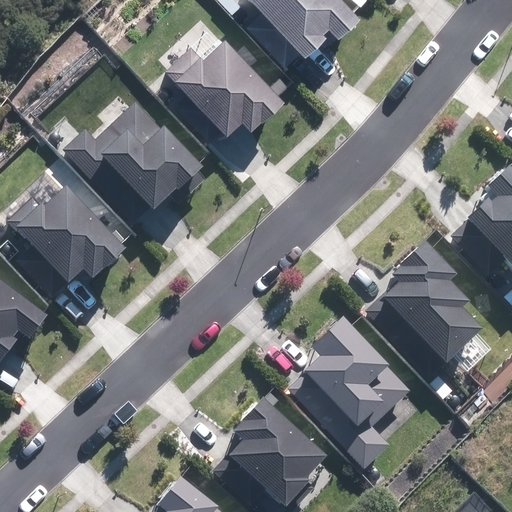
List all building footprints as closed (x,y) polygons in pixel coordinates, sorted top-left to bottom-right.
[(241,0),(295,58),(316,38),(313,35),(319,29),(329,40),(351,19),(332,0),(241,0)] [(170,77),(164,82),(218,137),(233,122),(241,131),(273,99),(215,41),(197,58),(187,48),(164,71),(170,77)] [(58,155),(130,228),(169,190),(174,196),(194,176),(127,108),(91,143),(80,133),(58,155)] [(511,277),(511,183),(498,169),(478,189),(484,196),(458,221),(511,277)] [(10,233),(5,238),(58,290),(72,276),(84,288),(115,257),(53,195),(32,216),(22,206),(2,226),(10,233)] [(443,284),(449,278),(415,243),(391,266),(394,269),(385,278),(391,284),(374,301),(439,367),(477,329),(457,309),(463,304),(443,284)] [(0,349),(4,344),(0,341),(0,340),(4,336),(13,343),(32,317),(0,293),(0,349)] [(409,391),(334,321),(331,319),(302,350),(312,359),(295,377),(308,389),(295,403),(365,469),(390,443),(374,428),(409,391)] [(318,459),(256,403),(254,401),(226,433),(235,441),(220,458),(279,511),(304,483),(300,480),(318,459)] [(157,511),(209,511),(171,481),(151,506),(158,511),(157,511)]
